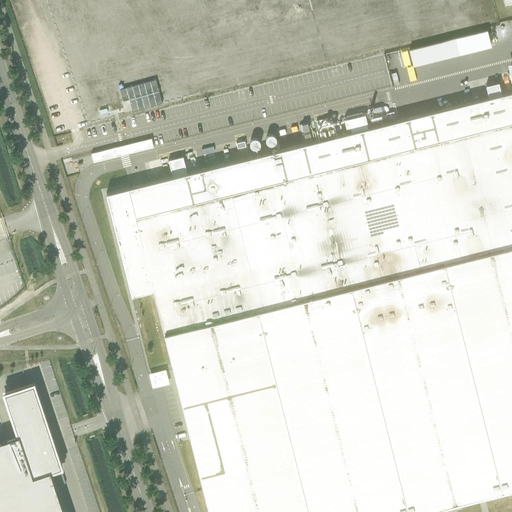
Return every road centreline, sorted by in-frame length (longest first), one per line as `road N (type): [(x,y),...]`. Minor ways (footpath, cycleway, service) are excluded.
road 1 (unknown): [(96,0),(118,77),(143,85),(197,72)]
road 2 (tertiary): [(0,70),(45,207)]
road 3 (tertiary): [(107,395),(145,511)]
